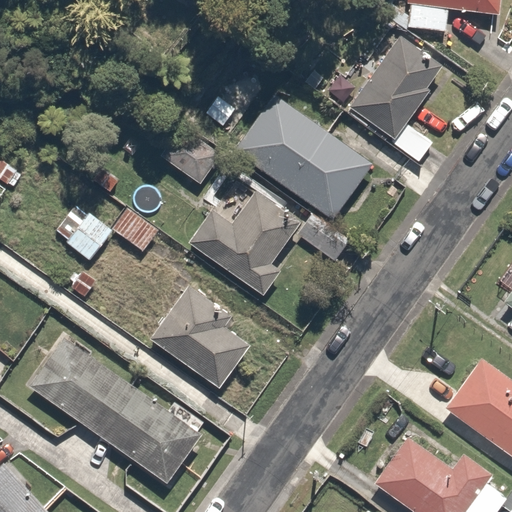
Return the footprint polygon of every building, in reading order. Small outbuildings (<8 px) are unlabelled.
[(407,0),(408,1),(406,24),(445,26),(446,3),(495,7),(495,0),(407,0)] [(403,28),(343,106),(416,161),(433,138),(404,116),(445,61),(403,28)] [(273,88),(232,141),(328,214),(369,161),(273,88)] [(220,153),(177,123),(155,153),(199,184),(220,153)] [(0,155),(0,180),(9,188),(21,172),(0,155)] [(92,157),(82,171),(106,188),(116,175),(92,157)] [(294,218),(249,186),(228,215),(212,204),(188,237),(264,291),(292,251),(278,241),(294,218)] [(156,223),(126,204),(110,228),(141,248),(156,223)] [(309,206),(292,230),(334,260),(351,236),(309,206)] [(110,231),(87,210),(63,237),(86,258),(110,231)] [(511,275),(498,298),(511,306),(511,275)] [(180,277),(142,336),(217,385),(256,326),(180,277)] [(66,329),(23,393),(171,492),(214,428),(66,329)] [(511,371),(480,349),(441,406),(511,455),(511,371)] [(405,424),(388,413),(374,435),(389,445),(366,481),(414,511),(493,511),(506,493),(488,481),(494,472),(462,451),(454,463),(401,429),(405,424)] [(46,511),(0,460),(0,511),(46,511)]
